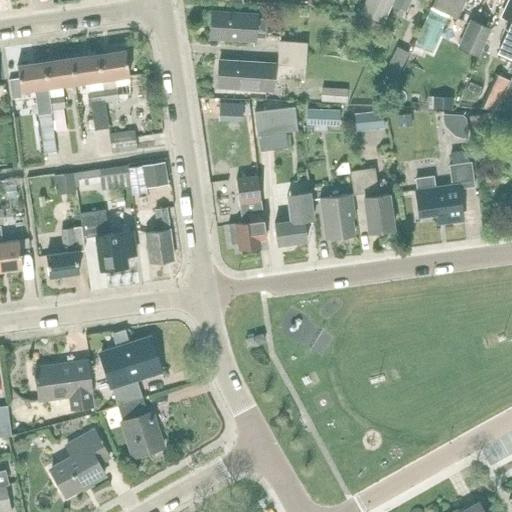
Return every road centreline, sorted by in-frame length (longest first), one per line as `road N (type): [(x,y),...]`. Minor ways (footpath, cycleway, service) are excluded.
road 1 (residential): [(209,292),(511,253)]
road 2 (residential): [(209,292),(163,6)]
road 3 (residential): [(0,322),(209,292)]
road 4 (residential): [(351,511),(511,419)]
road 5 (residential): [(262,447),(216,345),(209,292)]
road 6 (residential): [(163,6),(0,29)]
road 7 (residential): [(152,511),(262,447)]
